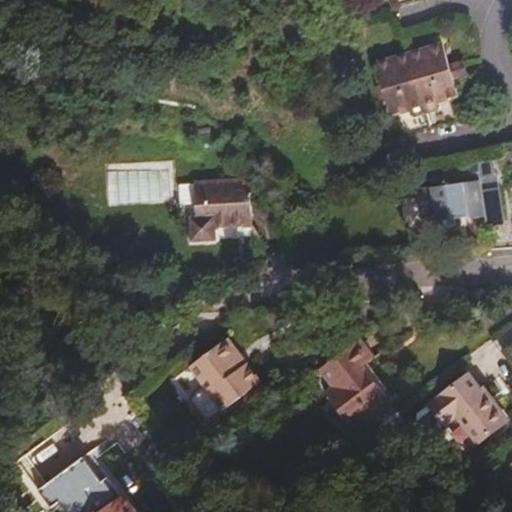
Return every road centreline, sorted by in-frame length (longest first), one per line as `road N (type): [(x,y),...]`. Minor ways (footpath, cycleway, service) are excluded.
road 1 (unclassified): [(220,298),(511,272)]
road 2 (unknown): [(511,89),(375,155)]
